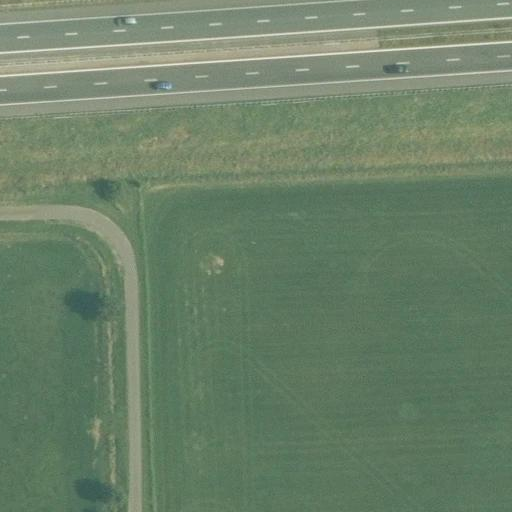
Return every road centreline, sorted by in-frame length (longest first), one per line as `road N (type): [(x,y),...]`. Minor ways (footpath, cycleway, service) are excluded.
road 1 (motorway): [(0,92),(511,57)]
road 2 (motorway): [(511,5),(0,39)]
road 3 (unclassified): [(0,212),(104,208),(132,256),(141,511)]
